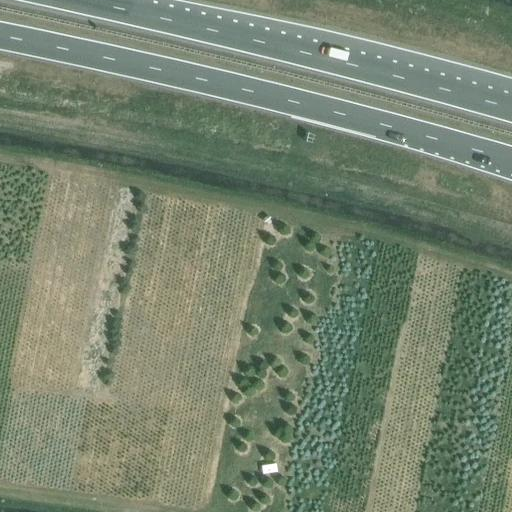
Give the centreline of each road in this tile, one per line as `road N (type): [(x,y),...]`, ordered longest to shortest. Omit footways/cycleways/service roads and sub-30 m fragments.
road 1 (trunk): [(0,41),(511,163)]
road 2 (trunk): [(511,109),(67,0)]
